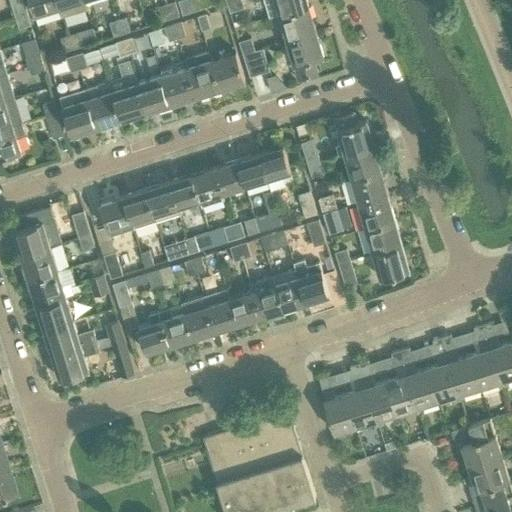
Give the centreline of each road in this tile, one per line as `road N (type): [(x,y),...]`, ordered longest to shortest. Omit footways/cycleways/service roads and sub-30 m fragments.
road 1 (residential): [(385,69),(0,195)]
road 2 (residential): [(40,428),(284,352)]
road 3 (residential): [(469,279),(385,69)]
road 4 (residential): [(284,352),(469,279)]
road 5 (residential): [(327,484),(418,454),(437,511)]
road 6 (residential): [(284,352),(327,484)]
road 7 (residential): [(40,428),(0,303)]
